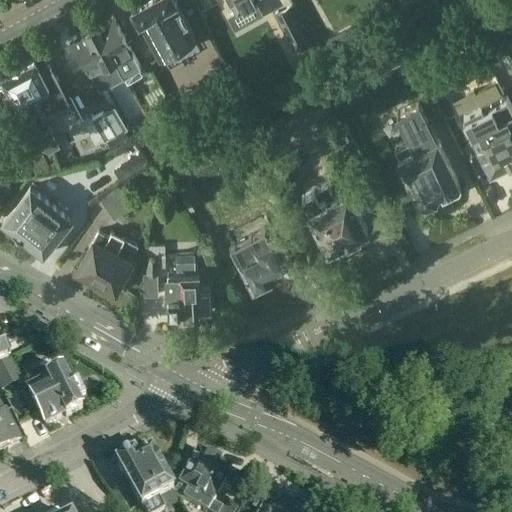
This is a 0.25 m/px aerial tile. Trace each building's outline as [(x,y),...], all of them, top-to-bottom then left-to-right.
[(160,58),(177,48),(151,0),(146,0),(133,7),(131,8),(139,23),(141,22),(160,58)] [(151,0),(177,48),(196,38),(176,3),(177,2),(175,0),(151,0)] [(231,0),(238,12),(259,0),(230,0),(231,0)] [(293,49),(299,46),(310,41),(290,4),(274,13),(293,49)] [(113,15),(96,25),(123,76),(141,66),(113,15)] [(466,26),(485,61),(503,51),(484,16),(466,26)] [(72,39),(90,71),(100,89),(123,76),(96,25),(86,30),(86,31),(72,39)] [(384,33),(399,63),(412,57),(411,54),(408,56),(394,28),(384,33)] [(38,93),(47,109),(66,100),(43,56),(35,60),(34,59),(16,68),(15,68),(11,66),(5,70),(4,74),(2,75),(3,76),(2,76),(11,93),(8,94),(13,104),(16,103),(17,104),(38,93)] [(497,73),(453,95),(460,109),(462,108),(465,113),(459,116),(465,128),(471,126),(472,128),(471,129),(477,141),(467,147),(471,154),(470,155),(478,171),(490,166),(491,168),(511,157),(511,103),(508,95),(504,97),(500,90),(504,87),(497,73)] [(167,98),(175,110),(190,101),(182,89),(167,98)] [(175,110),(167,98),(153,106),(161,119),(175,110)] [(437,192),(444,188),(446,192),(451,194),(459,190),(460,186),(458,181),(436,137),(436,138),(418,103),(397,113),(407,134),(390,142),(419,201),(425,202),(435,197),(437,192)] [(93,118),(107,143),(130,130),(115,105),(93,118)] [(41,133),(34,120),(10,133),(49,155),(61,149),(50,129),(41,133)] [(42,151),(41,151),(28,158),(36,173),(50,166),(42,151)] [(281,162),(277,154),(263,162),(267,169),(281,162)] [(0,179),(0,198),(9,187),(0,179)] [(189,211),(201,204),(190,184),(177,192),(189,211)] [(328,184),(315,190),(302,197),(309,210),(308,211),(328,249),(340,244),(344,252),(361,243),(357,234),(368,228),(359,211),(358,211),(357,208),(363,205),(364,201),(360,193),(356,193),(351,195),(348,190),(334,197),(328,184)] [(114,219),(122,214),(132,207),(118,185),(99,198),(114,219)] [(58,252),(78,226),(30,187),(1,223),(11,231),(11,232),(13,233),(13,232),(22,239),(21,240),(23,241),(23,240),(32,247),(31,248),(33,250),(34,249),(43,256),(51,246),(58,252)] [(287,256),(286,257),(282,249),(283,249),(278,238),(277,238),(273,231),(268,233),(265,226),(232,243),(253,286),(271,277),(268,270),(284,262),(285,264),(286,264),(287,265),(288,266),(291,266),(292,266),(293,266),(294,265),(295,264),(295,263),(296,262),(296,261),(296,260),(295,258),(295,257),(294,257),(294,256),(293,256),(291,255),(290,255),(289,255),(288,255),(287,256)] [(116,287),(125,291),(131,279),(122,275),(124,272),(128,272),(131,266),(129,263),(130,261),(129,260),(137,246),(124,239),(111,231),(108,237),(98,231),(77,270),(101,283),(100,286),(110,291),(113,289),(115,290),(116,287)] [(176,267),(182,267),(183,272),(181,272),(181,274),(168,274),(169,308),(179,307),(180,316),(198,314),(198,312),(211,312),(210,291),(200,291),(199,271),(197,271),(196,252),(175,252),(176,267)] [(145,296),(157,296),(157,274),(158,274),(158,257),(147,258),(147,274),(144,274),(145,296)] [(0,365),(6,363),(7,362),(6,361),(9,359),(10,354),(6,346),(1,344),(0,344),(0,365)] [(6,363),(0,365),(0,388),(15,382),(6,363)] [(65,420),(81,412),(76,400),(85,396),(77,380),(68,384),(63,373),(46,381),(47,382),(27,391),(46,428),(65,419),(65,420)] [(0,446),(4,454),(9,451),(8,450),(21,444),(6,414),(0,416),(0,446)] [(115,466),(140,511),(142,511),(163,511),(158,502),(173,493),(162,473),(151,454),(150,454),(145,444),(130,452),(132,457),(115,466)] [(183,500),(204,511),(220,511),(222,509),(214,504),(222,489),(233,495),(241,480),(230,473),(231,471),(198,453),(180,487),(188,491),(183,500)] [(290,511),(268,500),(267,504),(260,500),(253,511),(290,511)]
